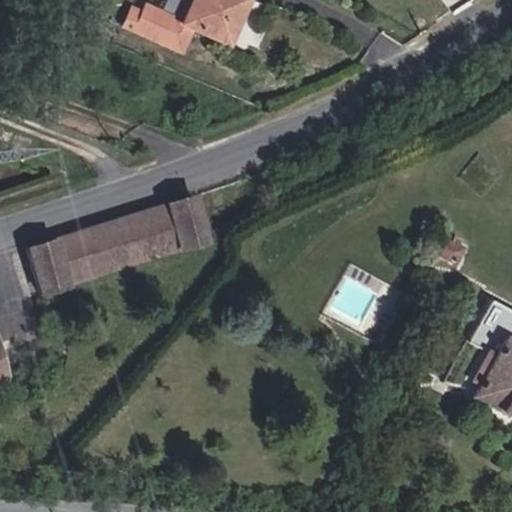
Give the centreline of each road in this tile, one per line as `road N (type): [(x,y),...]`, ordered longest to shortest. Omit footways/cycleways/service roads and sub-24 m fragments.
road 1 (tertiary): [(0,233),(209,164),(356,101),(511,11)]
road 2 (unknown): [(139,187),(0,126)]
